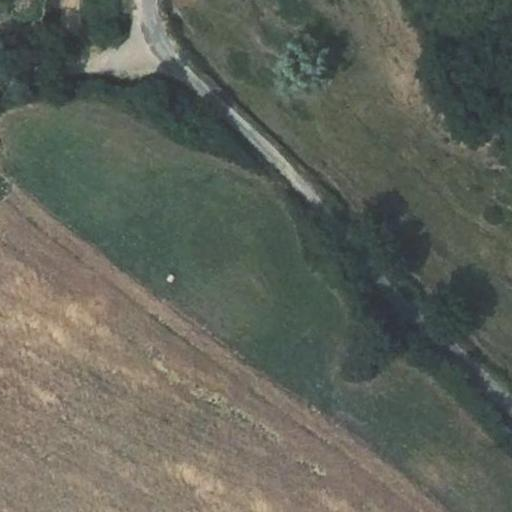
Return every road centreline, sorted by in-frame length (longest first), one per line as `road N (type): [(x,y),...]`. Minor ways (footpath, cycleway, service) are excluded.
road 1 (unclassified): [(142,0),(138,15),(148,35),(511,420)]
road 2 (track): [(148,35),(109,61),(0,82)]
